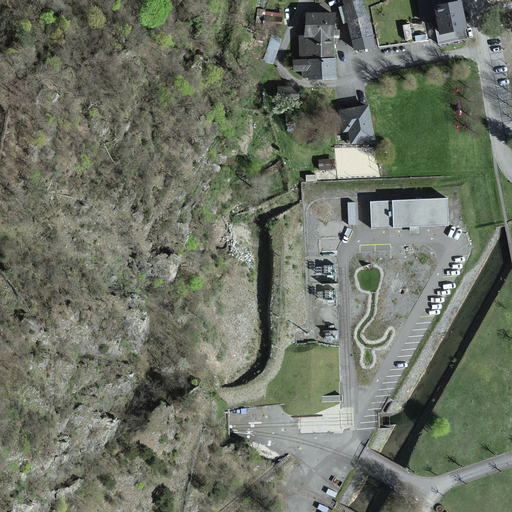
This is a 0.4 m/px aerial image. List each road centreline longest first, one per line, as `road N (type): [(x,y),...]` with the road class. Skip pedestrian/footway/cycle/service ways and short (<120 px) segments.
road 1 (residential): [(295,0),(275,63),(293,84),(331,85),(484,47)]
road 2 (residential): [(511,167),(496,141),(484,47)]
